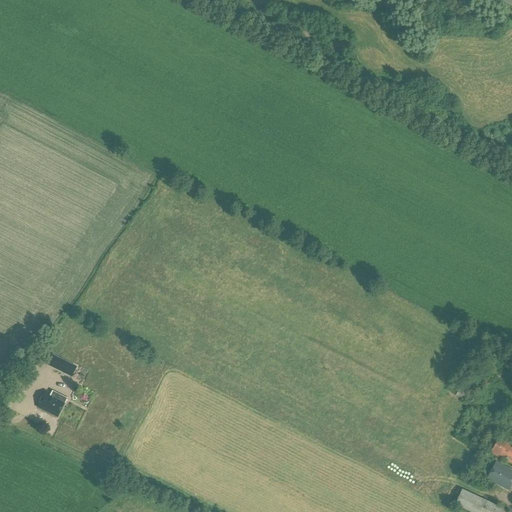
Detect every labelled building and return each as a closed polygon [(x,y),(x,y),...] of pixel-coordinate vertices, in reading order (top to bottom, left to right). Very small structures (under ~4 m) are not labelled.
[(46,355),(58,336),(50,331),(38,350),(46,355)] [(69,363),(52,355),(47,365),(64,374),(69,363)] [(135,402),(141,388),(85,366),(79,380),(78,380),(74,389),(130,411),(132,407),(110,398),(112,392),(135,402)] [(461,387),(457,397),(468,402),(469,400),(474,402),(477,395),(461,387)] [(76,403),(87,408),(92,396),(81,391),(76,403)] [(47,392),(39,409),(59,418),(68,399),(54,392),(52,395),(47,392)] [(511,444),(500,438),(492,453),(511,463),(511,444)] [(511,471),(495,464),(487,480),(509,490),(511,484),(511,471)] [(462,490),(455,506),(468,511),(508,511),(509,511),(462,490)]
